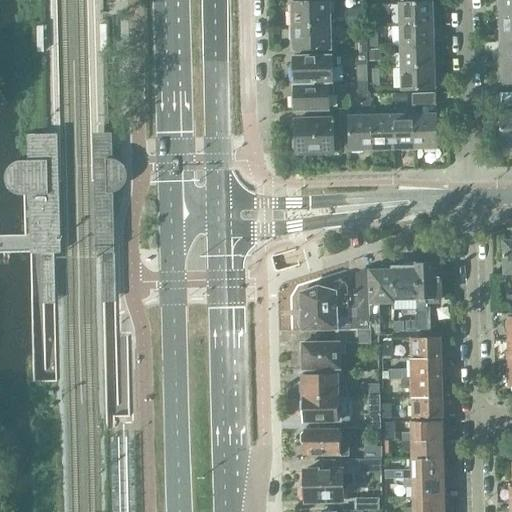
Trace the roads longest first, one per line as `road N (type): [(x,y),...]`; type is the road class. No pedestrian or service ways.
road 1 (primary): [(170,216),(179,511)]
road 2 (tertiary): [(218,216),(468,200)]
road 3 (residential): [(468,200),(475,419)]
road 4 (primary): [(224,435),(218,216)]
road 5 (primary): [(218,216),(213,0)]
road 6 (primary): [(167,0),(170,216)]
road 7 (residential): [(463,0),(468,200)]
